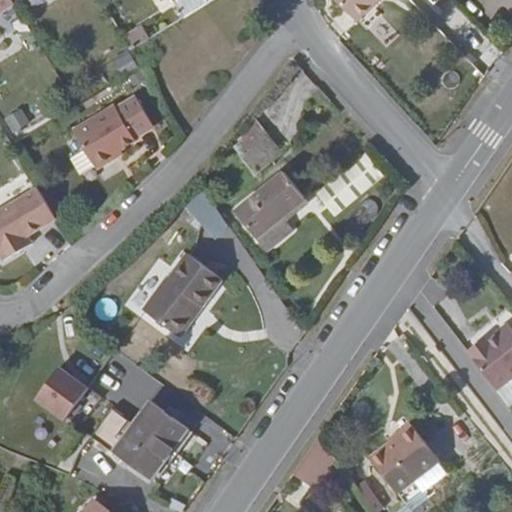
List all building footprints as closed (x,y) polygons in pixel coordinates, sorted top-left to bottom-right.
[(0,0),(0,17),(15,9),(9,0),(0,0)] [(171,0),(185,23),(217,4),(214,0),(182,0),(180,1),(179,0),(171,0)] [(332,0),(358,27),(386,0),(332,0)] [(461,34),(469,25),(443,2),(435,11),(461,34)] [(123,43),(131,55),(151,43),(143,31),(123,43)] [(98,175),(117,163),(115,160),(122,155),(137,147),(136,144),(155,132),(137,102),(118,114),(116,111),(74,136),(98,175)] [(23,108),(4,116),(12,133),(30,125),(23,108)] [(241,161),(268,141),(256,124),(233,150),(241,161)] [(283,160),(268,141),(241,161),(255,180),(283,160)] [(115,160),(117,163),(124,159),(122,155),(115,160)] [(25,174),(15,158),(9,161),(20,177),(25,174)] [(386,183),(368,161),(318,202),(336,224),(386,183)] [(281,222),(305,203),(285,177),(235,215),(266,255),(291,234),(281,222)] [(199,193),(185,208),(218,237),(232,222),(199,193)] [(27,242),(56,224),(39,195),(0,217),(0,258),(5,267),(23,256),(18,247),(27,242)] [(33,250),(27,242),(18,247),(23,256),(33,250)] [(200,319),(224,286),(189,259),(170,283),(169,282),(144,316),(180,342),(198,317),(200,319)] [(505,394),(511,388),(511,333),(479,360),(505,394)] [(65,428),(88,395),(58,375),(36,408),(65,428)] [(114,416),(93,443),(153,487),(190,435),(171,421),(151,407),(135,431),(114,416)] [(171,421),(190,435),(194,429),(176,415),(171,421)] [(406,496),(448,464),(421,428),(379,461),(406,496)] [(311,441),(295,476),(317,486),(333,451),(311,441)] [(457,477),(448,464),(406,496),(416,508),(457,477)]
